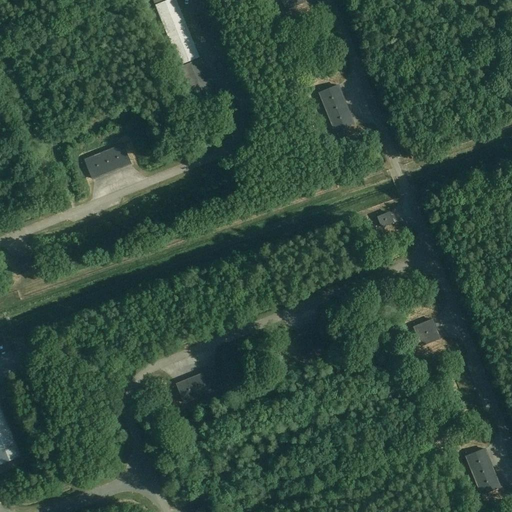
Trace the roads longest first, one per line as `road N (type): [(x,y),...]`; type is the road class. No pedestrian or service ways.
road 1 (unknown): [(146,470),(125,398),(144,370),(431,255)]
road 2 (unknown): [(202,0),(241,101),(237,134),(208,156),(0,239)]
road 3 (unknown): [(431,255),(330,0)]
road 4 (unknown): [(431,255),(511,446)]
